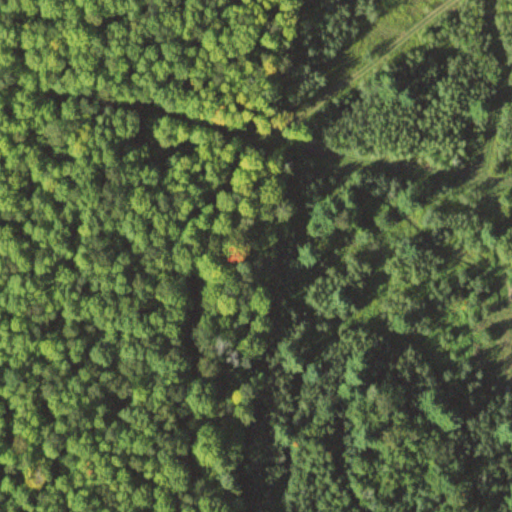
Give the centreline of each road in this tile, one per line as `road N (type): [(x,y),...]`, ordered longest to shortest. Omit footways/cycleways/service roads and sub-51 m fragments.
road 1 (track): [(0,88),(145,104),(272,138),(511,181)]
road 2 (track): [(272,138),(453,0)]
